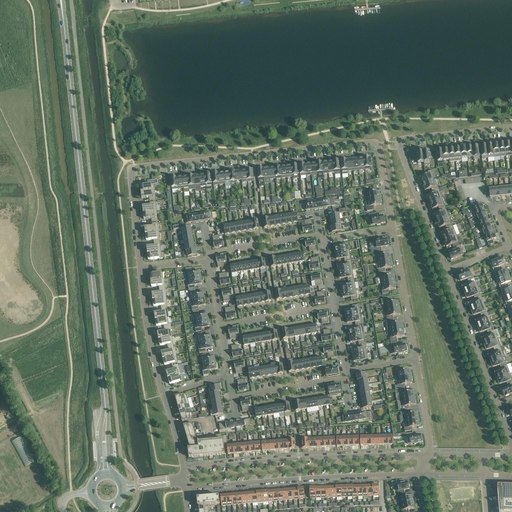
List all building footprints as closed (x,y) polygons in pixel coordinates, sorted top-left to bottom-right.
[(432,152),(429,152),(429,151),(423,152),(424,165),(430,164),(430,159),(433,158),(433,156),(432,152)] [(417,154),(412,156),(414,161),(417,160),(418,163),(424,163),(423,152),(417,153),(417,154)] [(371,169),(370,167),(371,167),(371,166),(372,166),(372,162),(371,162),(370,158),(369,158),(363,158),(365,170),(371,169)] [(426,176),(420,178),(423,184),(435,179),(433,180),(430,174),(433,173),(432,170),(425,173),(426,176)] [(435,179),(423,184),(425,191),(431,189),(432,191),(439,189),(435,179)] [(140,186),(141,192),(155,191),(154,185),(158,184),(157,180),(151,180),(147,181),(148,185),(144,185),(140,186)] [(433,194),(427,196),(430,203),(442,198),(440,193),(444,191),(442,187),(439,189),(432,191),(433,194)] [(371,189),(365,190),(366,200),(365,201),(381,198),(380,194),(379,195),(379,192),(371,193),(371,189)] [(149,198),(149,201),(156,200),(155,191),(141,192),(142,199),(149,198)] [(381,198),(365,201),(367,211),(374,210),(374,206),(381,205),(381,202),(381,198)] [(442,198),(430,203),(432,209),(438,207),(439,210),(446,208),(442,198)] [(317,202),(319,209),(323,208),(323,207),(332,206),(331,199),(317,202)] [(150,206),(143,207),(143,213),(157,212),(156,202),(150,203),(150,206)] [(314,209),(314,210),(319,209),(317,202),(304,204),(305,211),(314,209)] [(476,211),(483,208),(481,203),(471,207),(473,212),(476,211)] [(440,213),(434,215),(437,222),(449,217),(447,210),(446,208),(439,210),(440,213)] [(476,211),(477,216),(485,214),(483,208),(476,211)] [(151,219),(152,222),(158,221),(157,212),(143,213),(144,220),(151,219)] [(200,222),(204,221),(204,220),(213,219),(212,212),(199,215),(200,222)] [(375,214),(369,215),(369,219),(371,226),(373,225),(377,224),(377,225),(381,225),(380,224),(384,223),(385,223),(384,219),(383,219),(383,216),(376,217),(375,214)] [(477,222),(487,219),(485,214),(477,216),(475,217),(477,222)] [(200,222),(199,215),(185,217),(186,224),(195,222),(195,223),(200,222)] [(449,217),(437,222),(439,228),(445,226),(446,229),(453,226),(449,217)] [(479,228),(489,224),(487,219),(477,222),(479,228)] [(313,231),(312,225),(311,220),(304,221),(305,226),(302,226),(303,232),(313,231)] [(152,227),(145,228),(145,234),(159,233),(158,223),(152,224),(152,227)] [(483,232),(491,229),(489,224),(479,228),(481,233),(483,232)] [(341,233),(340,226),(341,225),(331,227),(332,233),(337,232),(337,234),(341,233)] [(447,232),(442,234),(444,240),(456,236),(453,226),(446,229),(447,232)] [(159,233),(145,234),(146,241),(153,240),(154,243),(160,242),(159,233)] [(494,236),(493,234),(485,237),(489,246),(494,243),(493,240),(496,239),(495,236),(494,236)] [(213,242),(214,248),(224,246),(223,240),(220,240),(219,235),(212,236),(213,242)] [(456,236),(444,240),(446,247),(452,245),(453,248),(460,245),(459,242),(456,236)] [(315,246),(314,239),(305,241),(306,247),(309,247),(310,252),(316,251),(315,246)] [(375,253),(381,252),(381,247),(388,246),(388,243),(389,243),(388,239),(387,239),(383,240),(383,239),(379,239),(379,240),(373,241),(375,253)] [(154,246),(147,247),(147,254),(161,252),(160,246),(165,245),(165,242),(160,242),(154,243),(154,246)] [(334,253),(349,251),(348,244),(342,245),(342,244),(338,245),(338,246),(334,246),(335,249),(334,249),(334,253)] [(454,251),(449,253),(451,260),(464,255),(460,245),(453,248),(454,251)] [(187,251),(188,258),(192,258),(191,256),(197,255),(196,249),(186,251),(186,252),(187,251)] [(351,260),(349,251),(334,253),(335,253),(335,257),(336,256),(337,259),(344,258),(344,261),(351,260)] [(377,263),(392,261),(391,257),(390,257),(390,255),(382,256),(381,252),(375,253),(377,263)] [(225,255),(216,256),(217,262),(218,268),(224,266),(223,261),(226,261),(225,255)] [(318,262),(317,257),(311,258),(312,264),(309,264),(310,270),(319,269),(318,262)] [(504,264),(504,263),(505,263),(503,259),(502,259),(502,258),(496,260),(496,259),(492,261),(492,262),(490,263),(494,272),(500,269),(499,267),(504,264)] [(351,260),(344,261),(345,264),(338,266),(338,269),(337,269),(338,272),(352,270),(351,260)] [(392,261),(377,263),(377,264),(379,263),(380,269),(378,270),(379,273),(385,272),(384,269),(392,267),(391,265),(392,265),(392,261)] [(185,270),(187,280),(202,277),(201,277),(201,274),(200,274),(199,271),(192,272),(191,269),(185,270)] [(500,269),(494,272),(497,280),(509,276),(508,271),(507,271),(507,270),(501,272),(500,269)] [(340,279),(347,277),(348,281),(354,279),(352,270),(338,272),(338,273),(338,272),(338,276),(339,276),(340,279)] [(460,281),(467,279),(468,281),(474,279),(471,270),(463,273),(463,272),(459,274),(458,275),(458,276),(459,280),(460,280),(460,281)] [(221,285),(230,284),(229,278),(226,278),(225,273),(219,274),(220,279),(221,285)] [(381,285),(396,282),(395,282),(395,279),(394,279),(393,276),(386,277),(385,273),(379,274),(381,285)] [(315,281),(315,286),(322,285),(321,280),(320,274),(311,276),(312,282),(315,281)] [(511,282),(510,280),(511,280),(509,276),(497,280),(500,289),(506,287),(505,284),(511,282)] [(187,280),(189,290),(195,289),(194,285),(202,284),(201,281),(202,281),(201,277),(202,277),(187,280)] [(469,284),(463,287),(462,288),(464,292),(465,292),(477,288),(475,282),(479,281),(478,278),(474,279),(468,281),(469,284)] [(165,289),(164,279),(163,279),(151,280),(151,287),(159,286),(159,289),(165,289)] [(348,281),(348,284),(341,285),(341,288),(341,291),(341,292),(356,289),(354,279),(348,281)] [(396,282),(381,285),(382,294),(389,293),(388,290),(395,289),(395,286),(396,286),(395,282),(396,282)] [(506,287),(500,289),(503,297),(511,294),(511,287),(507,289),(506,287)] [(477,288),(465,292),(465,293),(464,294),(466,298),(467,298),(474,296),(475,299),(481,296),(477,288)] [(152,294),(153,300),(166,299),(165,289),(159,289),(159,293),(152,294)] [(196,294),(195,289),(189,290),(190,301),(205,299),(205,298),(204,295),(203,295),(203,292),(196,294)] [(232,295),(231,289),(222,291),(223,297),(224,302),(230,301),(229,296),(232,295)] [(341,292),(342,295),(343,295),(343,298),(351,297),(351,300),(357,299),(356,289),(341,292)] [(324,297),(323,292),(317,293),(317,298),(314,299),(316,305),(325,303),(324,297)] [(507,306),(511,304),(511,301),(511,300),(511,294),(503,297),(507,306)] [(481,296),(475,299),(476,301),(469,304),(469,305),(470,309),(471,309),(471,310),(484,305),(481,296)] [(385,311),(400,308),(399,304),(398,305),(398,302),(390,303),(389,298),(381,300),(382,305),(384,304),(385,311)] [(167,308),(166,299),(153,300),(153,306),(161,306),(161,309),(167,308)] [(206,302),(205,299),(190,301),(192,311),(198,310),(198,306),(205,305),(205,302),(206,302)] [(345,317),(360,314),(358,305),(352,306),(353,309),(345,310),(346,313),(345,313),(345,317)] [(484,305),(471,310),(472,311),(471,311),(472,315),(473,315),(480,313),(481,316),(487,313),(484,305)] [(226,320),(236,318),(235,312),(232,312),(231,307),(225,308),(226,314),(225,314),(226,320)] [(167,308),(161,309),(162,312),(154,313),(155,320),(168,318),(169,318),(167,308)] [(393,320),(392,316),(400,315),(399,312),(400,312),(400,308),(385,311),(387,321),(386,321),(393,320)] [(207,316),(207,314),(199,315),(199,311),(192,312),(194,322),(209,320),(208,316),(207,316)] [(328,318),(327,312),(317,313),(318,319),(321,319),(322,324),(328,323),(328,318)] [(476,321),(476,322),(475,322),(477,326),(478,327),(490,322),(487,313),(481,316),(482,319),(476,321)] [(363,324),(362,324),(360,314),(345,317),(346,320),(347,320),(348,323),(355,322),(355,325),(363,324)] [(164,328),(171,327),(171,324),(168,324),(168,318),(155,320),(156,326),(163,325),(164,328)] [(202,331),(201,328),(209,326),(208,324),(209,324),(209,320),(194,322),(196,332),(202,331)] [(388,332),(404,329),(403,329),(403,326),(402,326),(401,323),(394,325),(393,320),(386,321),(388,332)] [(490,322),(478,327),(478,328),(477,328),(479,332),(480,332),(480,333),(487,330),(488,333),(494,331),(490,322)] [(364,333),(363,324),(355,325),(356,328),(349,330),(349,332),(348,333),(349,336),(348,336),(349,336),(364,333)] [(171,331),(172,330),(171,327),(164,328),(165,332),(157,333),(159,339),(172,337),(171,331)] [(238,327),(228,329),(229,335),(230,340),(237,339),(236,333),(239,333),(238,327)] [(321,336),(322,342),(332,340),(330,329),(323,330),(324,336),(321,336)] [(391,343),(397,342),(396,337),(403,336),(403,333),(404,333),(403,330),(404,330),(404,329),(388,332),(389,332),(391,343)] [(484,344),(497,339),(494,331),(488,333),(489,336),(482,338),(482,339),(483,343),(484,343),(484,344)] [(213,341),(212,341),(212,338),(211,338),(210,335),(203,336),(202,333),(196,334),(198,344),(213,341)] [(366,343),(365,343),(363,334),(364,334),(364,333),(349,336),(349,340),(350,340),(351,342),(358,341),(359,344),(366,343)] [(167,344),(168,348),(174,346),(172,337),(159,339),(160,346),(167,344)] [(494,350),(500,348),(497,339),(484,344),(485,345),(484,345),(485,349),(486,349),(486,350),(493,347),(494,350)] [(212,348),(212,345),(213,345),(212,341),(213,341),(198,344),(199,353),(206,352),(205,349),(212,348)] [(397,342),(391,343),(393,354),(399,353),(399,354),(403,353),(402,352),(406,352),(406,351),(407,351),(406,348),(405,348),(405,345),(398,346),(397,342)] [(351,352),(352,355),(352,356),(367,353),(366,347),(367,347),(366,343),(359,344),(359,348),(352,349),(352,352),(351,352)] [(233,357),(243,356),(242,350),(239,350),(238,345),(231,346),(232,351),(233,357)] [(168,348),(168,351),(161,353),(163,359),(176,356),(174,346),(168,348)] [(333,346),(323,348),(324,354),(327,353),(328,358),(334,357),(333,352),(334,352),(333,346)] [(503,356),(500,348),(494,350),(495,353),(489,355),(489,356),(488,357),(490,361),(490,360),(491,361),(503,356)] [(368,359),(367,353),(352,356),(353,359),(354,359),(354,362),(358,361),(358,362),(362,361),(361,360),(368,359)] [(214,356),(207,358),(206,354),(200,355),(201,365),(216,362),(215,359),(214,359),(214,356)] [(164,365),(171,363),(172,367),(178,365),(176,356),(163,359),(164,365)] [(503,356),(491,361),(491,362),(490,363),(492,367),(493,366),(493,367),(500,365),(501,367),(507,365),(506,362),(503,363),(501,358),(504,357),(503,356)] [(245,367),(244,361),(234,363),(235,369),(236,374),(243,373),(242,368),(245,367)] [(216,362),(201,365),(203,376),(209,375),(209,370),(216,369),(216,366),(217,366),(216,363),(216,362)] [(178,365),(172,367),(173,370),(166,372),(168,378),(180,375),(181,375),(178,365)] [(507,365),(501,367),(502,370),(495,373),(495,374),(496,378),(497,378),(497,379),(510,374),(507,365)] [(326,376),(337,374),(336,367),(325,369),(326,376)] [(411,373),(410,373),(409,370),(406,371),(405,370),(402,371),(402,372),(396,373),(397,379),(412,377),(412,376),(411,377),(411,373)] [(367,379),(367,378),(366,378),(365,372),(361,373),(361,374),(356,374),(357,380),(367,379)] [(498,379),(497,380),(498,384),(499,384),(506,382),(507,385),(511,382),(511,378),(510,374),(497,379),(498,379)] [(170,384),(184,380),(182,381),(180,375),(168,378),(170,384)] [(412,377),(397,379),(399,390),(405,389),(404,385),(412,383),(411,380),(412,380),(411,377),(412,377)] [(247,384),(245,384),(244,379),(237,380),(238,385),(238,386),(239,392),(249,390),(247,384)] [(502,391),(501,391),(503,395),(504,396),(505,396),(505,397),(509,395),(509,394),(511,393),(511,382),(507,385),(508,387),(502,390),(502,391)] [(210,393),(220,391),(219,385),(214,386),(213,384),(210,385),(211,392),(210,393)] [(328,386),(330,396),(338,394),(337,391),(340,391),(339,384),(328,386)] [(401,401),(415,398),(414,394),(413,395),(413,392),(406,393),(405,390),(399,391),(401,401)] [(175,397),(176,402),(187,399),(186,394),(175,397)] [(401,401),(402,410),(408,409),(408,406),(415,405),(415,402),(416,402),(415,398),(401,401)] [(187,399),(176,402),(178,407),(189,404),(187,399)] [(242,412),(249,411),(248,405),(251,405),(250,399),(240,400),(241,407),(242,407),(242,412)] [(189,404),(178,407),(179,412),(190,409),(189,404)] [(190,409),(179,412),(181,417),(192,413),(190,409)] [(417,413),(409,414),(409,411),(400,413),(401,416),(403,416),(404,422),(403,422),(419,419),(418,416),(417,416),(417,413)] [(354,413),(355,421),(369,419),(367,412),(359,413),(354,413)] [(182,422),(193,418),(192,413),(181,417),(182,422)] [(343,417),(340,417),(341,423),(344,422),(344,423),(355,421),(354,413),(349,414),(350,415),(343,416),(343,417)] [(252,425),(251,419),(244,420),(235,421),(236,427),(245,426),(252,425)] [(419,426),(418,423),(419,423),(419,420),(419,419),(403,422),(405,432),(412,431),(412,427),(419,426)] [(227,429),(236,427),(235,421),(225,423),(219,424),(220,430),(227,429)] [(407,436),(408,444),(414,443),(414,444),(418,444),(418,443),(422,442),(423,441),(422,438),(421,438),(420,435),(413,436),(412,433),(406,434),(407,436)] [(21,437),(12,442),(25,466),(34,462),(21,437)] [(203,455),(204,456),(204,455),(206,454),(206,456),(212,456),(212,454),(216,454),(217,455),(222,455),(222,453),(225,453),(223,439),(221,439),(221,441),(200,443),(200,437),(197,438),(188,440),(190,448),(188,449),(189,454),(191,454),(192,458),(200,457),(200,455),(203,455)] [(409,489),(409,486),(410,486),(409,483),(408,483),(408,482),(404,483),(403,481),(397,481),(396,481),(397,485),(395,485),(397,495),(404,494),(403,490),(409,489)] [(499,495),(500,511),(511,511),(511,485),(498,485),(497,491),(499,491),(499,495)] [(404,494),(397,495),(400,505),(413,502),(412,499),(411,499),(411,496),(405,497),(404,494)] [(208,505),(220,504),(219,496),(196,498),(197,501),(198,506),(199,506),(208,505)] [(413,502),(400,505),(401,511),(408,511),(408,510),(413,508),(413,505),(414,505),(413,502)]
